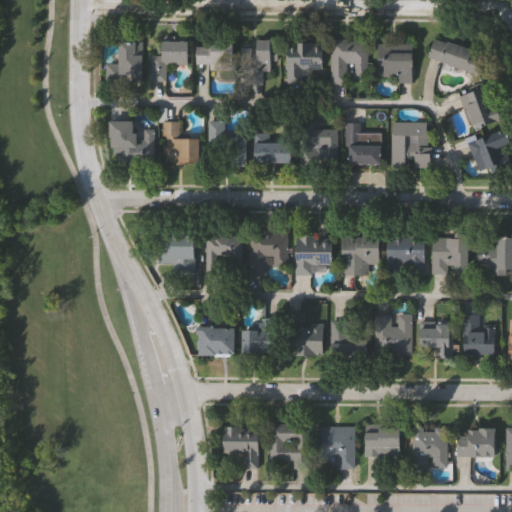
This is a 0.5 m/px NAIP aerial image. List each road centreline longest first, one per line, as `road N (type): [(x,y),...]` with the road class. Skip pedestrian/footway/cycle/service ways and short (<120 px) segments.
road 1 (residential): [(77,8),(489,10),(506,24),(511,46)]
road 2 (residential): [(101,204),(511,200)]
road 3 (tertiary): [(171,393),(86,158),(77,0)]
road 4 (residential): [(171,393),(511,392)]
road 5 (tertiary): [(195,511),(187,415),(171,393)]
